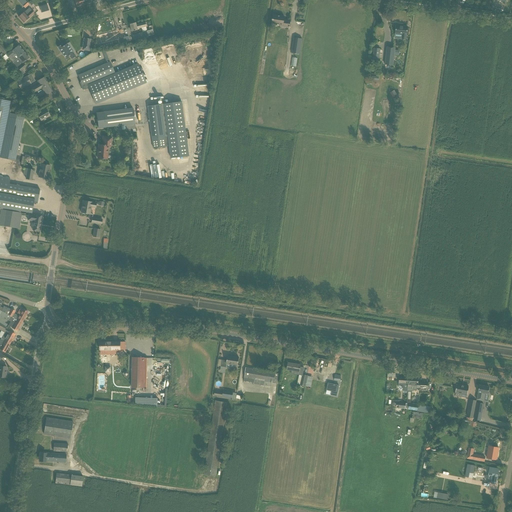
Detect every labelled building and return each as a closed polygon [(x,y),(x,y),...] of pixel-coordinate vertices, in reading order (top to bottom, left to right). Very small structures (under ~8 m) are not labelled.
[(22,13),(18,17),(24,23),(29,18),(33,15),(33,14),(34,13),(32,11),(29,8),(24,12),(22,13)] [(284,27),(289,28),(290,21),(284,20),(284,17),(273,15),(272,23),(279,25),(279,26),(284,27)] [(135,23),(129,24),(131,29),(131,31),(137,30),(137,29),(141,28),(146,27),(145,22),(136,25),(135,23)] [(402,39),(406,39),(406,35),(407,35),(408,27),(396,26),(395,33),(402,34),(402,39)] [(116,31),(97,36),(100,47),(112,44),(113,45),(120,43),(116,31)] [(142,32),(132,35),(133,40),(134,39),(148,36),(147,31),(142,32)] [(283,74),(288,36),(276,34),(272,72),(265,71),(264,79),(269,79),(265,116),(277,118),(282,79),(287,80),(288,75),(283,74)] [(292,53),(300,54),(302,39),(294,37),(292,53)] [(69,56),(71,59),(76,56),(73,52),(72,52),(67,44),(63,46),(62,44),(58,47),(61,52),(62,52),(65,58),(69,56)] [(13,62),(18,58),(18,57),(24,52),(18,45),(12,50),(11,50),(6,54),(12,61),(13,62)] [(385,64),(393,66),(395,55),(399,55),(400,50),(395,50),(396,48),(387,47),(385,64)] [(18,68),(20,71),(22,70),(26,67),(23,63),(29,58),(24,52),(18,57),(18,58),(13,62),(18,68)] [(89,88),(95,104),(146,83),(138,64),(115,74),(110,62),(83,73),(78,75),(81,82),(79,82),(80,83),(82,89),(85,90),(89,88)] [(17,82),(21,89),(31,83),(27,76),(17,82)] [(31,89),(33,93),(48,84),(44,77),(37,81),(39,84),(31,89)] [(34,95),(37,100),(41,97),(45,95),(48,94),(52,91),(48,84),(33,93),(35,95),(34,95)] [(0,157),(13,160),(14,155),(16,155),(16,154),(19,154),(20,146),(18,146),(24,116),(10,113),(13,103),(11,102),(11,101),(0,98),(0,157)] [(15,105),(25,117),(30,113),(26,108),(24,109),(19,102),(15,105)] [(168,136),(171,158),(190,156),(182,102),(164,104),(148,106),(154,148),(166,147),(165,137),(168,136)] [(96,113),(98,128),(115,126),(116,128),(135,126),(132,108),(96,113)] [(37,114),(41,120),(50,116),(46,109),(37,114)] [(45,130),(41,125),(36,129),(39,134),(45,130)] [(32,144),(34,135),(27,134),(25,143),(32,144)] [(97,158),(107,159),(108,146),(111,146),(112,137),(108,137),(103,137),(102,145),(99,145),(97,158)] [(30,156),(22,155),(22,164),(23,164),(24,159),(30,160),(30,156)] [(38,177),(48,179),(50,166),(41,164),(38,177)] [(26,179),(32,180),(34,170),(24,168),(23,175),(26,175),(26,179)] [(0,207),(32,213),(33,203),(37,203),(40,189),(9,184),(10,179),(0,176),(0,207)] [(85,213),(90,214),(91,206),(95,207),(96,203),(92,202),(83,201),(81,213),(82,213),(82,214),(84,214),(85,213)] [(0,214),(0,225),(14,228),(16,220),(20,221),(21,213),(20,213),(20,211),(0,207),(0,209),(1,210),(0,214)] [(42,216),(28,214),(27,220),(32,221),(31,226),(33,227),(32,230),(40,231),(42,216)] [(11,310),(8,315),(17,319),(22,322),(28,312),(22,309),(21,311),(20,310),(19,309),(17,313),(19,315),(18,316),(14,313),(15,311),(11,309),(11,310)] [(0,315),(0,323),(3,326),(5,323),(6,320),(10,322),(8,326),(13,328),(17,331),(22,322),(17,319),(8,315),(5,313),(2,312),(0,315)] [(4,332),(1,338),(5,340),(10,343),(15,335),(11,332),(9,331),(9,332),(5,330),(4,332)] [(0,349),(5,352),(10,343),(5,340),(1,338),(0,339),(0,349)] [(120,342),(100,342),(100,355),(115,354),(115,353),(120,353),(120,342)] [(227,361),(222,360),(221,366),(226,367),(226,368),(230,368),(237,369),(237,365),(238,365),(239,357),(228,356),(227,361)] [(132,388),(146,388),(147,358),(132,357),(132,388)] [(291,373),(299,375),(301,365),(288,363),(287,370),(292,371),(291,373)] [(245,372),(243,381),(248,382),(254,383),(254,379),(262,381),(261,385),(270,387),(271,382),(274,383),(278,383),(280,373),(275,373),(246,368),(245,372)] [(300,385),(311,387),(313,377),(302,375),(300,385)] [(399,384),(398,388),(400,390),(403,390),(408,391),(408,384),(407,384),(408,377),(399,377),(399,382),(399,384)] [(408,391),(411,391),(411,390),(417,390),(417,388),(428,389),(428,382),(417,382),(418,378),(408,377),(407,384),(408,384),(408,391)] [(334,380),(333,386),(337,387),(336,393),(343,393),(345,382),(340,381),(334,380)] [(469,387),(457,385),(455,393),(463,394),(462,397),(467,397),(467,395),(469,387)] [(478,392),(477,399),(484,401),(485,393),(488,394),(489,387),(479,385),(478,392)] [(232,401),(236,401),(237,393),(223,391),(223,393),(215,391),(214,395),(217,395),(216,397),(232,400),(232,401)] [(157,398),(135,397),(135,405),(157,405),(157,398)] [(467,418),(473,419),(476,401),(470,399),(467,415),(465,414),(465,417),(467,417),(467,418)] [(407,409),(407,404),(406,403),(399,402),(399,401),(391,400),(391,405),(397,405),(396,408),(407,409)] [(204,475),(216,477),(227,402),(215,401),(204,475)] [(423,419),(423,412),(413,412),(413,417),(411,417),(411,421),(414,421),(414,418),(423,419)] [(44,434),(70,438),(73,422),(46,418),(44,434)] [(53,451),(67,452),(68,444),(54,443),(53,451)] [(489,447),(487,458),(491,458),(496,459),(498,448),(493,447),(489,447)] [(472,459),(484,461),(485,457),(473,454),(474,449),(468,448),(466,459),(469,459),(469,458),(472,459)] [(45,460),(66,462),(66,454),(61,454),(45,453),(40,453),(40,461),(45,461),(45,460)] [(464,476),(468,477),(470,470),(474,470),(475,466),(467,464),(464,476)] [(493,482),(496,483),(497,474),(498,467),(490,466),(489,473),(495,474),(495,475),(494,475),(493,482)] [(55,483),(82,486),(83,476),(56,473),(55,483)]
